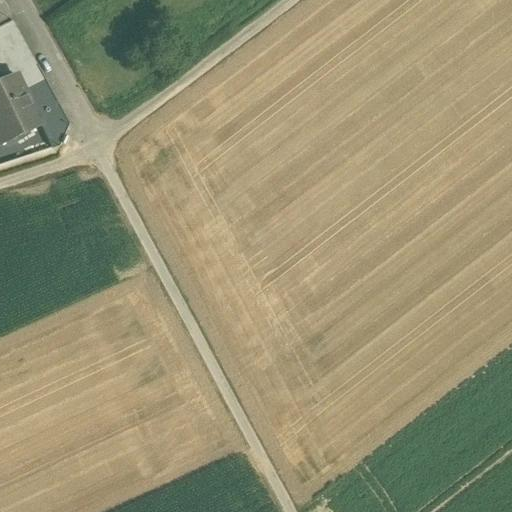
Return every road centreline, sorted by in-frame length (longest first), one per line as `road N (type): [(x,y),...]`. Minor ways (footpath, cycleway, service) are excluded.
road 1 (track): [(290,511),(99,146)]
road 2 (track): [(99,146),(290,0)]
road 3 (residential): [(18,0),(99,146)]
